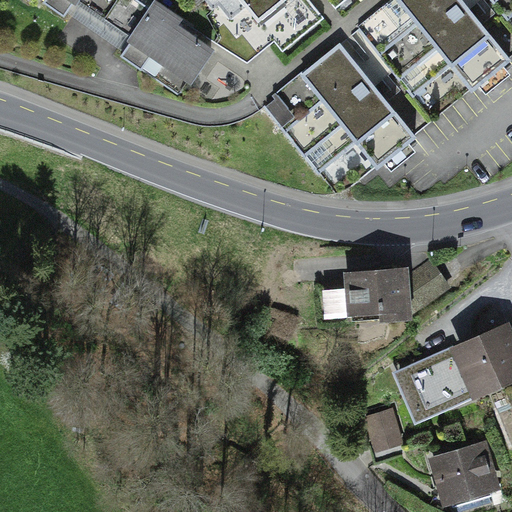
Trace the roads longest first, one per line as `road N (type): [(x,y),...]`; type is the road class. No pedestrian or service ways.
road 1 (secondary): [(0,109),(259,205),(335,224),(435,225),(511,206)]
road 2 (track): [(0,183),(107,251),(273,385)]
road 3 (residential): [(273,385),(385,511)]
